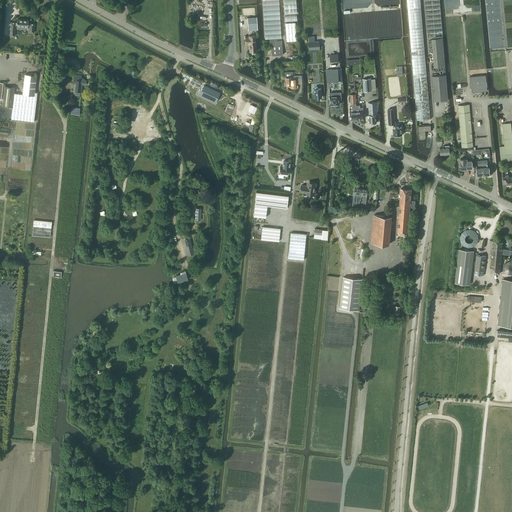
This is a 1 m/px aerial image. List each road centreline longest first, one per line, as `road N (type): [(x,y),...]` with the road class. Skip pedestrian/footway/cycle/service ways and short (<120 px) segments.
road 1 (track): [(28,473),(65,125)]
road 2 (tertiary): [(511,207),(224,71)]
road 3 (track): [(258,511),(287,228)]
road 4 (track): [(97,198),(109,139),(142,139),(121,199),(128,220)]
road 5 (track): [(159,98),(180,162),(174,220),(184,262)]
road 6 (tertiary): [(224,71),(81,0)]
road 7 (track): [(433,123),(422,0)]
